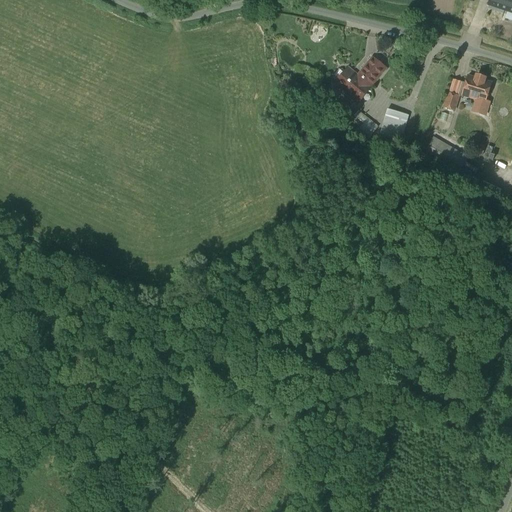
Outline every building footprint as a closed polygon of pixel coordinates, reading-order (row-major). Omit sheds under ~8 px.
[(511,0),(489,0),(487,5),(511,13),(511,0)] [(386,66),(370,54),(358,70),(346,60),(323,91),(333,98),(342,86),(360,100),(386,66)] [(475,80),(468,78),(466,84),(463,96),(477,100),(485,103),(485,102),(491,84),(485,82),(475,80)] [(453,80),(449,94),(459,97),(462,99),(463,96),(466,84),(453,80)] [(449,94),(445,108),(454,111),(459,97),(449,94)] [(485,103),(477,100),(473,112),(485,116),(489,103),(485,102),(485,103)] [(379,134),(402,140),(408,115),(385,109),(379,134)] [(369,139),(379,125),(358,110),(348,124),(369,139)] [(475,155),(482,156),(484,147),(478,145),(475,155)] [(475,180),(479,168),(463,163),(459,175),(475,180)]
